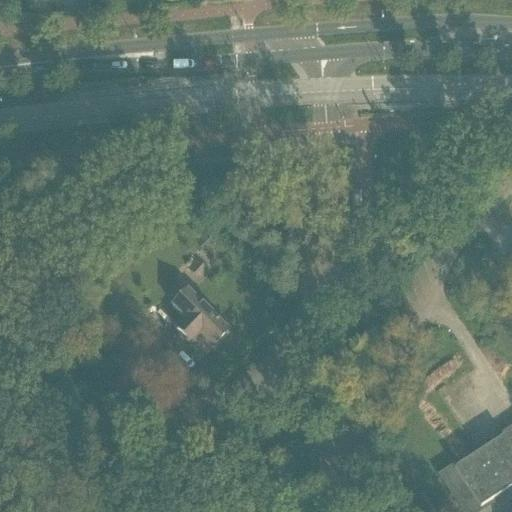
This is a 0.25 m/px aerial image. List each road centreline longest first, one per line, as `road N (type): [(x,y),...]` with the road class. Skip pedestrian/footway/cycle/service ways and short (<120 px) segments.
road 1 (unclassified): [(259,376),(318,317),(328,280),(320,55)]
road 2 (secondary): [(92,58),(159,67),(320,55)]
road 3 (secondary): [(302,32),(92,58)]
road 4 (secondary): [(511,24),(302,32)]
road 5 (residential): [(321,468),(359,443),(426,294)]
road 6 (secondary): [(320,55),(511,52)]
road 7 (unclassified): [(125,511),(259,376)]
road 8 (residential): [(426,294),(479,365),(511,386)]
